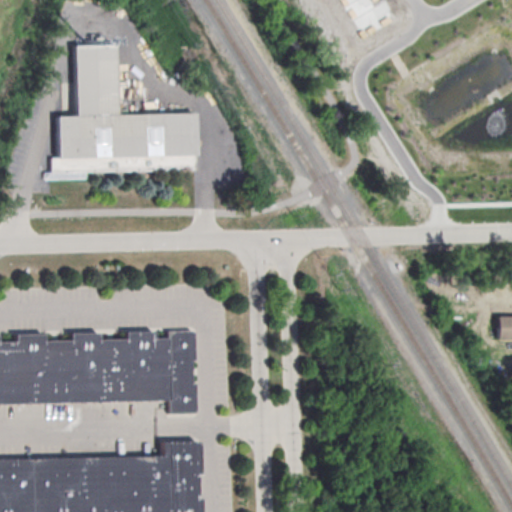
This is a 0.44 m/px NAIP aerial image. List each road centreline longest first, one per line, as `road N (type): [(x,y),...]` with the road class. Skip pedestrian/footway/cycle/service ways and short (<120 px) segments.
road 1 (residential): [(254,239),(264,511),(292,424),(287,238)]
road 2 (residential): [(435,234),(0,248)]
road 3 (residential): [(423,16),(367,61),(359,82),(414,182),(434,198),(435,234)]
